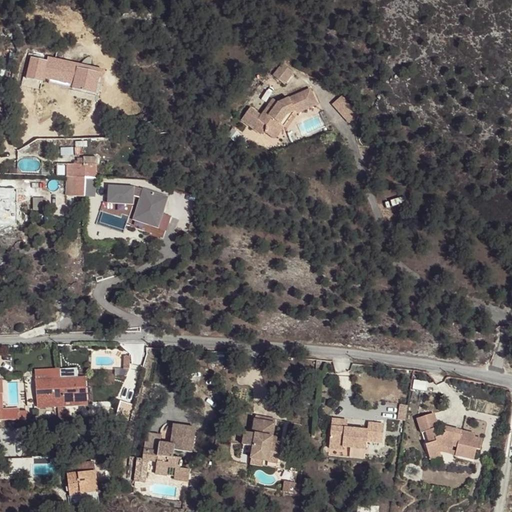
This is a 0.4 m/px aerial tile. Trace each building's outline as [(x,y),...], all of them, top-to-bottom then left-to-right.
[(41,67),(48,69),(50,61),(43,59),(42,63),(41,67)] [(26,60),(22,81),(38,84),(39,80),(40,72),(47,73),(45,81),(69,86),(68,90),(91,95),(95,74),(73,69),(74,66),(50,61),(48,69),(41,67),(42,63),(26,60)] [(284,84),(292,73),(282,64),(273,76),(284,84)] [(91,95),(68,90),(65,89),(63,96),(93,102),(100,71),(74,66),(73,69),(95,74),(91,95)] [(39,80),(45,81),(47,73),(40,72),(39,80)] [(280,125),(287,116),(295,112),(296,113),(316,104),(309,89),(277,103),(272,99),(260,116),(249,108),(241,120),(252,128),(258,119),(267,126),(266,127),(265,133),(273,138),(275,138),(277,137),(284,127),(280,125)] [(280,125),(284,127),(287,129),(297,115),(296,113),(295,112),(287,116),(280,125)] [(260,134),(265,133),(266,127),(267,126),(258,119),(252,128),(260,134)] [(81,176),(95,177),(95,165),(84,165),(77,165),(67,165),(67,176),(81,176)] [(66,196),(82,196),(81,176),(67,176),(66,196)] [(93,197),(95,177),(81,176),(82,196),(93,197)] [(135,185),(109,183),(108,202),(135,203),(135,185)] [(17,189),(0,188),(0,223),(16,224),(16,204),(17,189)] [(150,221),(149,225),(166,231),(171,217),(163,214),(168,198),(143,190),(134,216),(145,220),(150,221)] [(75,376),(60,377),(60,378),(63,406),(88,404),(86,377),(75,377),(75,376)] [(36,381),(38,408),(49,407),(59,406),(63,406),(61,384),(46,385),(46,380),(36,381)] [(119,408),(115,421),(125,421),(128,410),(119,408)] [(19,409),(3,409),(3,420),(18,420),(18,411),(19,409)] [(18,411),(18,420),(28,420),(29,411),(18,411)] [(456,430),(445,427),(444,435),(435,437),(433,429),(438,427),(433,413),(418,418),(422,432),(426,431),(430,443),(426,444),(429,455),(440,452),(438,447),(442,446),(452,448),(453,445),(457,446),(455,454),(474,458),(476,448),(480,449),(482,439),(474,437),(475,434),(460,431),(459,438),(454,437),(456,430)] [(252,433),(245,432),(243,445),(253,446),(251,458),(263,460),(264,455),(278,458),(281,443),(276,442),(271,441),(272,437),(275,419),(255,415),(252,433)] [(348,421),(332,419),(329,448),(342,450),(342,447),(365,450),(366,442),(382,443),(384,425),(368,423),(368,431),(347,429),(348,421)] [(174,449),(192,452),(196,427),(173,424),(170,444),(170,448),(159,447),(160,443),(161,435),(146,433),(143,459),(148,460),(157,461),(155,473),(167,475),(168,466),(175,468),(174,476),(174,479),(188,481),(190,470),(180,468),(181,459),(173,457),(174,449)] [(452,448),(442,446),(438,447),(440,452),(441,451),(455,454),(457,446),(453,445),(452,448)] [(21,470),(21,457),(8,457),(9,470),(21,470)] [(143,459),(138,458),(135,481),(145,482),(148,460),(143,459)] [(75,471),(94,470),(94,461),(74,462),(75,471)] [(168,466),(167,475),(174,476),(175,468),(168,466)] [(67,474),(70,496),(81,495),(80,494),(98,491),(96,471),(78,474),(78,473),(67,474)] [(99,499),(98,491),(80,494),(81,495),(81,501),(99,499)]
